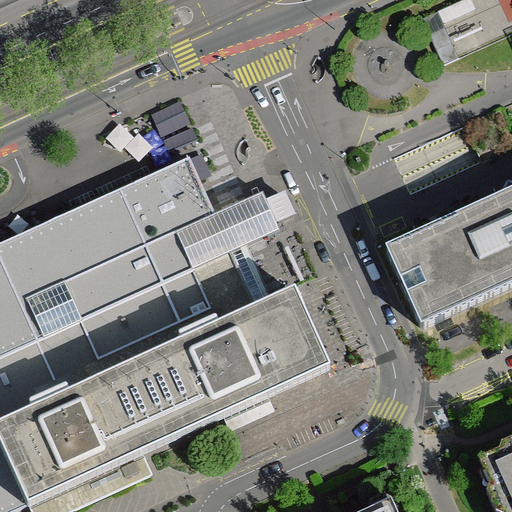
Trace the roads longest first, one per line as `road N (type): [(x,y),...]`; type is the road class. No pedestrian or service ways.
road 1 (unclassified): [(240,33),(398,369),(382,423),(249,488)]
road 2 (secondary): [(0,139),(240,33)]
road 3 (secondary): [(119,0),(0,53)]
